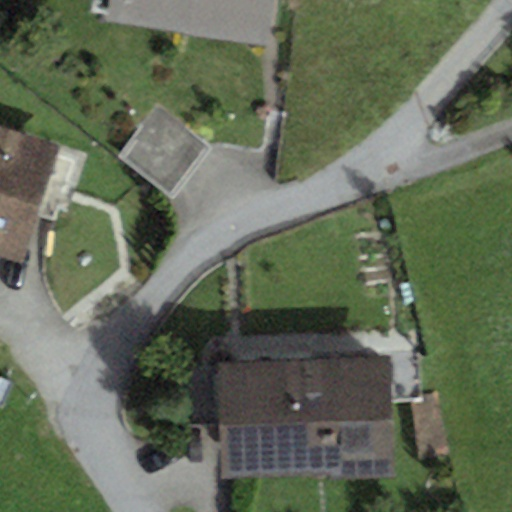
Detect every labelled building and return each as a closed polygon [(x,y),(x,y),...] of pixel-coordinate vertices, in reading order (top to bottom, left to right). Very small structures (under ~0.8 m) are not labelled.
[(274,0),(110,0),(108,23),(268,44),(274,0)] [(161,104),(118,158),(169,199),(213,145),(161,104)] [(57,146),(0,127),(0,257),(19,263),(57,146)] [(387,359),(215,367),(220,480),(393,471),(387,359)] [(436,396),(410,400),(421,461),(447,456),(436,396)]
